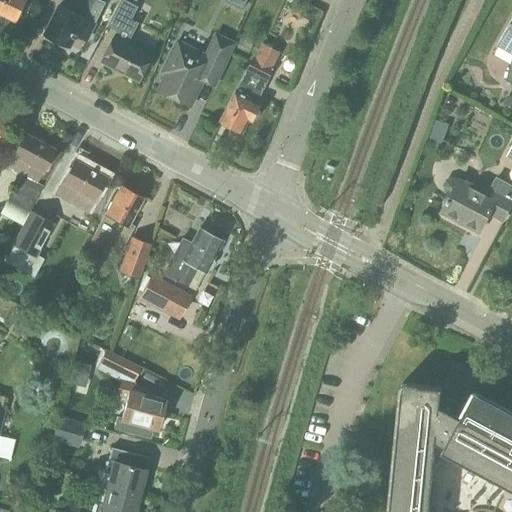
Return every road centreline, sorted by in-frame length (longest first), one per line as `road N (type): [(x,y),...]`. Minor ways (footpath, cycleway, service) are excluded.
road 1 (residential): [(188,511),(271,211)]
road 2 (residential): [(271,211),(0,66)]
road 3 (residential): [(511,338),(271,211)]
road 4 (residential): [(271,211),(356,0)]
